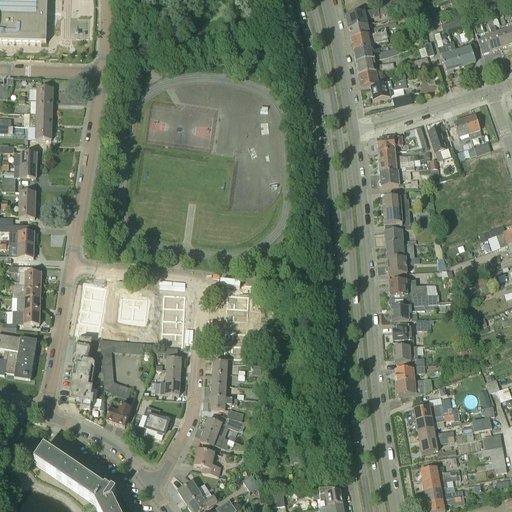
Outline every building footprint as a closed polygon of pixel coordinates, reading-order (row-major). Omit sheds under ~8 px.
[(47,5),(47,0),(0,0),(0,44),(46,45),(47,18),(44,18),(44,5),(47,5)] [(458,0),(450,3),(453,11),(461,8),(458,0)] [(511,8),(508,0),(498,0),(502,11),(511,8)] [(348,32),(367,28),(366,23),(380,18),(379,17),(388,15),(385,6),(383,6),(380,8),(377,9),(378,10),(368,14),(345,19),(348,32)] [(500,29),(497,20),(492,22),(495,31),(500,29)] [(441,28),(443,34),(461,29),(459,22),(441,28)] [(490,54),(501,50),(496,36),(495,31),(492,22),(487,24),(491,37),(485,39),(487,46),(480,48),(483,57),(490,54)] [(351,43),(386,36),(385,34),(397,29),(395,24),(369,33),(367,28),(348,32),(351,43)] [(474,28),(476,36),(485,33),(482,25),(474,28)] [(466,35),(468,41),(474,40),(470,27),(464,29),(466,34),(466,35)] [(511,46),(511,44),(508,32),(496,36),(501,50),(511,46)] [(466,35),(466,34),(459,37),(461,44),(468,41),(466,35)] [(353,56),(372,52),(371,47),(387,43),(386,36),(351,43),(353,56)] [(434,57),(431,45),(424,47),(425,50),(427,58),(428,59),(434,57)] [(455,54),(456,54),(453,45),(443,48),(440,58),(446,74),(460,69),(455,54)] [(455,54),(460,69),(475,64),(470,49),(456,54),(455,54)] [(374,63),(399,56),(397,50),(373,58),(372,52),(353,56),(355,66),(374,63)] [(427,59),(412,65),(414,72),(429,67),(427,59)] [(375,70),(374,63),(355,66),(358,78),(376,75),(394,71),(393,65),(375,70)] [(370,90),(379,88),(376,75),(358,78),(360,92),(370,90)] [(383,87),(394,85),(392,79),(382,81),(383,87)] [(390,101),(392,101),(404,98),(402,91),(406,90),(405,82),(394,85),(383,87),(379,88),(370,90),(373,104),(390,101)] [(37,104),(52,105),(53,92),(29,91),(29,103),(31,103),(31,104),(37,104)] [(409,96),(404,98),(392,101),(394,106),(395,111),(412,106),(411,104),(417,102),(416,99),(415,97),(409,98),(409,96)] [(52,105),(37,104),(36,116),(52,117),(52,105)] [(52,117),(36,116),(29,116),(29,129),(29,130),(31,130),(31,129),(36,130),(51,130),(52,117)] [(469,137),(471,142),(472,141),(482,138),(475,119),(464,123),(469,137)] [(463,139),(469,137),(464,123),(453,126),(458,140),(463,139)] [(51,130),(36,130),(36,142),(51,143),(51,130)] [(428,135),(431,144),(435,155),(438,163),(443,162),(443,161),(441,154),(448,151),(446,145),(444,145),(439,131),(428,135)] [(378,156),(395,154),(395,149),(402,148),(401,139),(382,141),(383,143),(376,144),(378,156)] [(488,146),(478,149),(474,150),(477,158),(477,159),(490,154),(488,146)] [(477,158),(474,150),(468,153),(470,161),(477,158)] [(379,166),(414,163),(414,157),(396,159),(395,154),(378,156),(379,166)] [(14,168),(36,169),(37,156),(14,155),(13,168),(14,168)] [(482,192),(505,184),(496,159),(473,167),(475,172),(480,171),(485,183),(479,184),(482,192)] [(431,186),(432,186),(439,183),(438,171),(437,162),(430,163),(430,166),(431,171),(431,172),(430,172),(431,186)] [(406,174),(405,169),(415,168),(414,163),(379,166),(380,176),(406,174)] [(36,182),(36,169),(14,168),(14,175),(20,175),(20,181),(36,182)] [(406,174),(380,176),(381,190),(400,189),(399,182),(404,182),(404,183),(407,183),(407,182),(411,181),(410,173),(406,174)] [(411,185),(405,186),(406,193),(418,191),(417,182),(411,182),(411,185)] [(19,208),(35,208),(35,195),(19,195),(19,208)] [(491,210),(496,227),(511,222),(511,204),(509,195),(486,202),(489,211),(491,210)] [(383,214),(410,212),(409,200),(406,201),(406,197),(392,198),(393,201),(382,201),(383,214)] [(34,222),(35,208),(19,208),(18,221),(34,222)] [(385,234),(405,233),(405,232),(416,232),(415,225),(411,225),(410,212),(383,214),(385,234)] [(0,227),(0,234),(9,234),(29,235),(29,228),(13,228),(0,227)] [(501,251),(506,248),(511,246),(511,233),(505,236),(503,229),(488,234),(490,241),(496,239),(501,251)] [(386,248),(404,247),(403,240),(406,240),(405,233),(385,234),(386,248)] [(18,247),(34,248),(34,235),(29,235),(9,235),(9,247),(18,247)] [(490,241),(488,235),(478,238),(480,244),(490,241)] [(443,260),(443,258),(443,257),(439,244),(434,244),(436,258),(438,258),(438,261),(443,260)] [(414,260),(413,246),(407,247),(404,247),(386,248),(387,262),(414,260)] [(34,248),(18,247),(18,261),(33,261),(34,248)] [(414,260),(387,262),(388,278),(407,277),(406,266),(420,265),(419,260),(414,260)] [(443,260),(438,261),(439,273),(446,273),(446,271),(443,260)] [(20,274),(25,274),(25,288),(40,289),(41,274),(32,274),(32,269),(20,269),(20,274)] [(451,274),(442,274),(442,281),(448,280),(449,283),(454,281),(451,274)] [(498,279),(500,285),(507,282),(505,276),(498,279)] [(390,311),(428,308),(442,307),(441,297),(427,298),(426,289),(416,290),(415,283),(389,285),(390,311)] [(20,288),(13,287),(13,288),(7,287),(7,292),(13,292),(12,300),(17,300),(17,301),(40,302),(40,289),(25,288),(20,288)] [(449,296),(450,306),(459,305),(458,296),(449,296)] [(40,315),(40,302),(17,301),(17,314),(40,315)] [(397,325),(415,323),(415,314),(429,312),(428,308),(390,311),(391,325),(397,325)] [(39,328),(40,315),(17,314),(13,314),(12,325),(4,325),(4,334),(17,334),(17,327),(39,328)] [(486,320),(479,321),(480,329),(488,328),(486,320)] [(511,320),(502,324),(504,330),(511,326),(511,320)] [(430,322),(415,323),(416,330),(416,333),(431,332),(430,322)] [(467,326),(470,334),(478,331),(475,323),(467,326)] [(414,349),(412,328),(397,330),(392,330),(393,346),(400,346),(400,350),(414,349)] [(31,380),(35,359),(34,359),(37,344),(0,337),(0,377),(4,378),(5,375),(14,377),(14,381),(30,384),(31,380)] [(92,343),(86,342),(76,341),(72,368),(74,368),(68,403),(81,405),(80,411),(90,412),(91,407),(93,407),(94,400),(91,400),(93,390),(90,390),(94,371),(95,368),(93,365),(88,364),(92,343)] [(118,355),(119,344),(100,343),(101,353),(112,354),(118,355)] [(413,369),(424,368),(423,361),(414,362),(414,363),(412,363),(411,358),(417,357),(416,349),(414,349),(400,350),(393,351),(394,366),(411,365),(411,370),(413,369)] [(164,362),(167,362),(166,373),(180,374),(181,362),(180,362),(181,353),(165,352),(164,362)] [(212,376),(227,377),(228,365),(213,364),(212,376)] [(260,378),(261,366),(253,366),(252,377),(260,378)] [(415,384),(415,383),(414,377),(425,376),(424,368),(413,369),(414,371),(395,373),(396,386),(415,384)] [(180,386),(180,374),(166,373),(165,384),(165,385),(180,386)] [(226,388),(227,377),(212,376),(212,387),(226,388)] [(415,384),(396,386),(398,398),(400,398),(401,407),(415,401),(415,399),(432,391),(431,382),(415,383),(415,384)] [(485,386),(489,396),(499,392),(495,382),(485,386)] [(179,398),(180,386),(165,385),(165,384),(161,384),(160,397),(164,397),(179,398)] [(110,395),(114,385),(104,386),(104,393),(110,395)] [(116,398),(120,387),(114,385),(110,395),(116,398)] [(122,400),(126,389),(120,387),(116,398),(122,400)] [(226,401),(226,388),(212,387),(211,400),(226,401)] [(128,402),(132,392),(126,389),(122,400),(128,402)] [(237,401),(226,401),(211,400),(210,412),(225,413),(225,407),(237,407),(237,401)] [(481,402),(483,410),(491,408),(489,400),(481,402)] [(432,419),(453,416),(458,415),(457,411),(452,412),(450,401),(441,402),(442,407),(413,412),(415,423),(432,420),(432,419)] [(131,411),(112,405),(106,423),(124,430),(131,411)] [(147,409),(147,410),(146,410),(144,416),(143,417),(149,419),(145,430),(164,437),(168,424),(158,421),(160,413),(147,409)] [(227,421),(242,424),(244,416),(228,413),(227,421)] [(417,434),(434,431),(433,425),(450,422),(454,421),(453,416),(432,419),(432,420),(415,423),(417,434)] [(483,433),(490,432),(488,420),(472,423),(473,429),(463,430),(463,436),(483,433)] [(242,424),(227,421),(224,428),(208,422),(204,433),(224,440),(228,430),(238,434),(242,433),(246,425),(242,424)] [(419,445),(454,439),(453,433),(435,437),(434,431),(417,434),(419,445)] [(485,452),(502,449),(500,437),(491,438),(491,437),(490,432),(483,433),(483,438),(487,438),(488,439),(483,440),(485,452)] [(220,450),(224,440),(204,433),(199,445),(213,450),(214,448),(220,450)] [(454,439),(419,445),(421,456),(431,455),(439,453),(437,446),(454,443),(454,439)] [(494,471),(506,469),(502,449),(485,452),(478,453),(479,460),(490,458),(492,466),(476,468),(477,474),(493,471),(494,471)] [(104,492),(43,451),(34,465),(94,506),(96,511),(116,511),(112,503),(115,498),(112,495),(114,491),(107,487),(105,490),(104,492)] [(249,451),(246,460),(253,463),(256,454),(249,451)] [(219,458),(207,455),(197,453),(194,468),(203,470),(201,476),(218,480),(221,470),(212,468),(213,464),(217,465),(219,458)] [(457,477),(460,477),(459,472),(444,474),(443,469),(437,470),(420,473),(422,484),(452,478),(457,477)] [(245,488),(254,482),(251,477),(242,483),(245,488)] [(446,484),(453,483),(452,478),(422,484),(424,495),(441,492),(441,491),(446,490),(447,490),(446,484)] [(254,482),(245,488),(249,493),(258,487),(254,482)] [(203,498),(199,491),(196,493),(192,486),(178,495),(187,508),(203,498)] [(426,506),(463,499),(462,493),(446,496),(446,490),(441,491),(441,492),(424,495),(426,506)] [(321,511),(325,511),(342,509),(340,494),(334,495),(333,491),(318,494),(321,511)] [(203,498),(187,508),(189,511),(203,511),(207,510),(208,511),(217,505),(213,499),(212,499),(209,494),(203,498)] [(285,508),(283,497),(271,499),(272,510),(285,508)] [(463,499),(426,506),(427,511),(445,511),(444,507),(449,506),(453,509),(462,507),(465,506),(463,499)] [(263,500),(259,501),(251,504),(253,510),(265,505),(263,500)]
